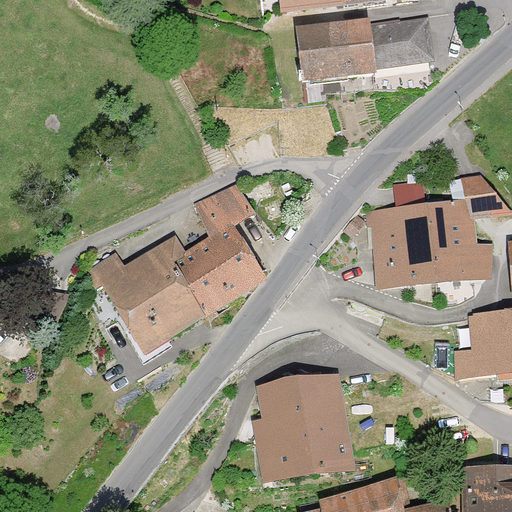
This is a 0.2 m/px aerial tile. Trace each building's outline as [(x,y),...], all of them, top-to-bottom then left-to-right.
[(277,0),(280,13),(371,0),(277,0)] [(428,17),(368,27),(367,20),(293,29),(300,81),(374,72),(373,67),(434,57),(428,17)] [(375,291),(492,278),(493,243),(477,244),(475,217),(511,213),(511,211),(481,175),(463,177),(465,200),(366,210),(375,291)] [(234,184),(195,204),(214,235),(237,226),(255,216),(234,184)] [(214,235),(188,257),(180,264),(205,316),(265,280),(237,226),(214,235)] [(180,264),(188,257),(184,251),(174,237),(124,267),(114,253),(80,276),(92,293),(99,288),(141,358),(205,316),(180,264)] [(511,374),(511,310),(470,315),(471,350),(454,351),(454,378),(511,374)] [(358,473),(340,370),(255,385),(261,418),(252,420),(264,489),(358,473)] [(511,511),(511,460),(461,462),(462,511),(511,511)] [(450,511),(449,506),(428,511),(397,511),(389,481),(362,486),(368,511),(450,511)] [(368,511),(362,486),(318,498),(311,511),(368,511)]
